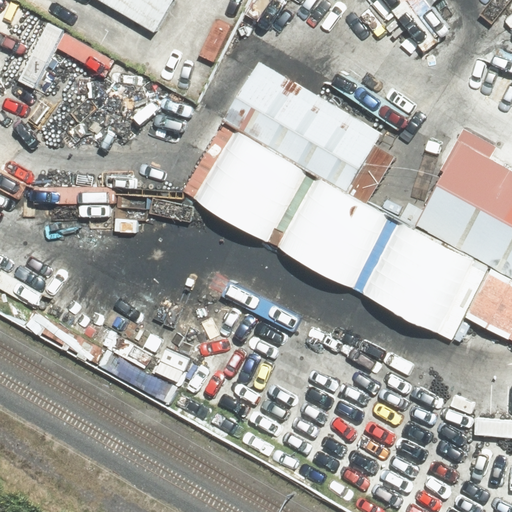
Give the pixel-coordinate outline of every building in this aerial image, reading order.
[(157,0),(132,0),(150,11),(157,0)] [(399,140),(280,68),(245,125),(364,197),(399,140)] [(94,167),(110,129),(61,108),(45,146),(94,167)] [(132,182),(150,140),(112,125),(110,129),(94,167),(120,177),(132,182)] [(24,138),(0,130),(0,171),(12,176),(24,138)] [(511,169),(464,139),(418,215),(511,271),(511,169)] [(214,167),(150,140),(132,182),(120,177),(100,225),(95,223),(79,262),(160,296),(163,290),(164,288),(214,167)] [(289,204),(295,191),(218,159),(214,167),(164,288),(163,290),(206,308),(218,280),(240,226),(274,240),(289,204)] [(289,204),(274,240),(302,252),(371,281),(386,245),(289,204)] [(280,306),(302,252),(274,240),(240,226),(218,280),(280,306)] [(371,281),(302,252),(280,306),(352,337),(355,330),(357,327),(375,283),(371,281)] [(401,289),(377,279),(375,283),(357,327),(355,330),(379,340),(401,289)]
